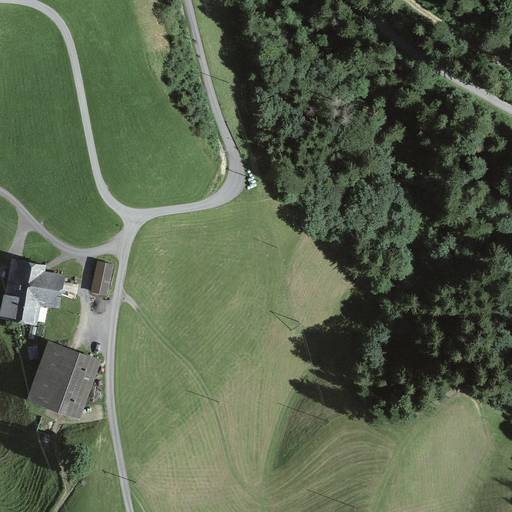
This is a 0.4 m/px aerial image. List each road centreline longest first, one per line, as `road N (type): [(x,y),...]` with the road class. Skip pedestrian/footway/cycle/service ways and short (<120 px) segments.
road 1 (unclassified): [(136,217),(111,361),(131,511)]
road 2 (unclassified): [(136,217),(217,200),(236,180),(188,0)]
road 3 (unclassified): [(19,0),(46,10),(66,32),(102,187),(136,217)]
road 4 (unclassified): [(353,0),(417,55),(511,110)]
road 5 (track): [(136,217),(113,244),(76,250),(45,233),(0,189)]
road 6 (track): [(114,419),(57,438),(66,490),(53,511)]
road 7 (track): [(511,68),(410,0)]
